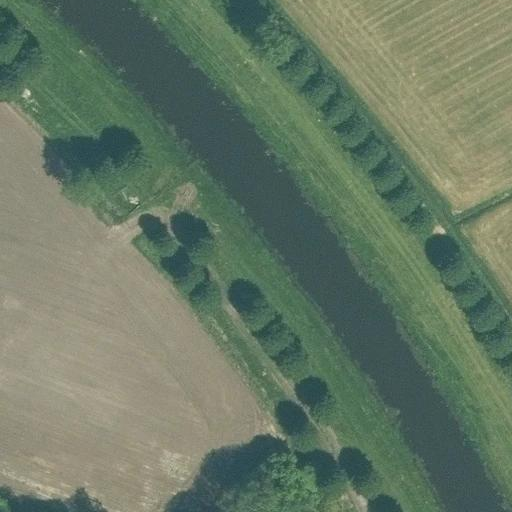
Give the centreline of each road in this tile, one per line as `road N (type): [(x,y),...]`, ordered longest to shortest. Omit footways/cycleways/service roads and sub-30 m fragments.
road 1 (track): [(183,0),(316,131),(511,421)]
road 2 (track): [(372,511),(239,311),(159,214)]
